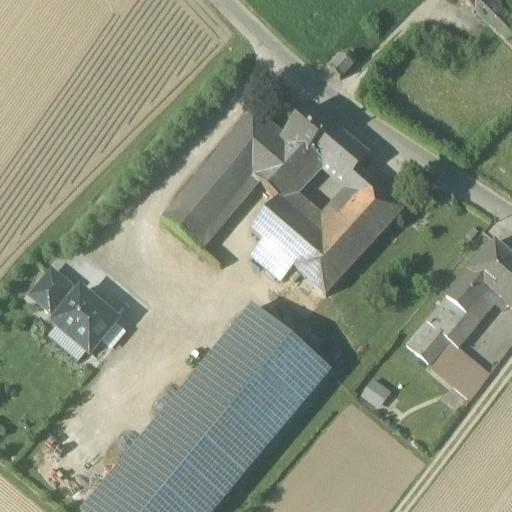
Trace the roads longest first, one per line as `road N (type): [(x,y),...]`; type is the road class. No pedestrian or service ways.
road 1 (tertiary): [(511,219),(357,120),(219,0)]
road 2 (track): [(511,368),(403,511)]
